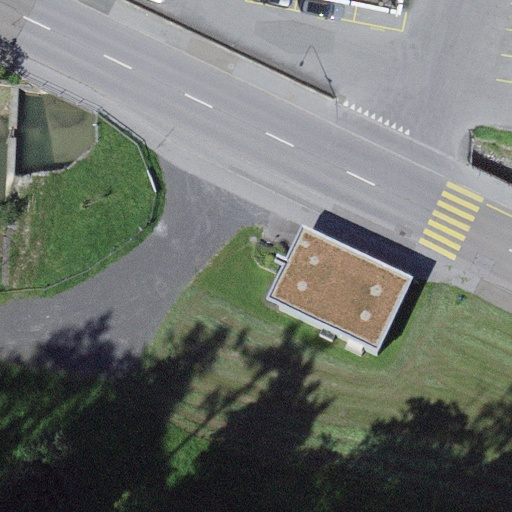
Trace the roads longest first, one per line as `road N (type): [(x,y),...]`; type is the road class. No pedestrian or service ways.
road 1 (secondary): [(0,0),(388,189)]
road 2 (track): [(305,148),(207,227),(131,306),(72,342),(0,348)]
road 3 (residential): [(388,189),(431,81),(511,100)]
road 4 (secondary): [(388,189),(511,249)]
